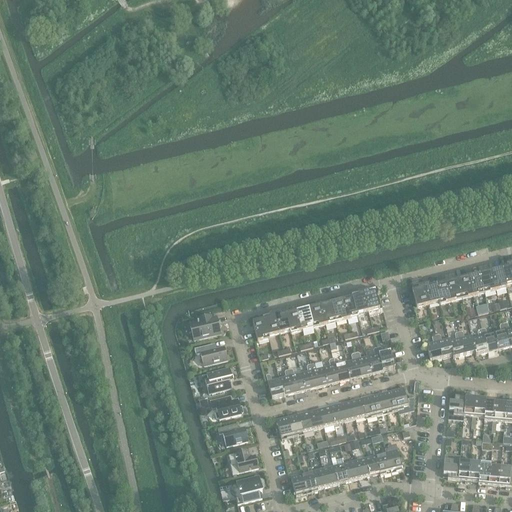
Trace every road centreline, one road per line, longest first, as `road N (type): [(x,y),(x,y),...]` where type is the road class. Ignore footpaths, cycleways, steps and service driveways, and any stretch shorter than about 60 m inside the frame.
road 1 (unknown): [(174,287),(195,266),(236,252),(511,184)]
road 2 (unclassified): [(99,511),(0,192)]
road 3 (unknown): [(0,21),(102,305)]
road 4 (residential): [(260,416),(233,317),(391,281)]
road 5 (residential): [(260,416),(414,375)]
road 6 (residential): [(292,511),(398,487),(428,489)]
road 7 (residential): [(391,281),(511,250)]
